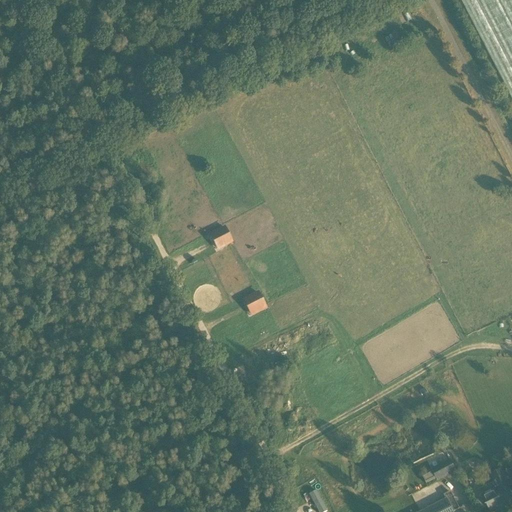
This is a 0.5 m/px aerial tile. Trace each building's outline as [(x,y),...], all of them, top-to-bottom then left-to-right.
[(511,0),(460,0),(511,109),(511,0)] [(225,226),(209,234),(218,251),(233,243),(225,226)] [(258,291),(243,299),(251,316),(267,308),(258,291)] [(438,482),(449,476),(448,475),(453,472),(454,473),(457,472),(450,459),(431,470),(438,482)] [(487,507),(489,511),(494,511),(511,503),(511,494),(508,486),(511,484),(511,470),(508,472),(505,473),(502,475),(500,471),(487,478),(491,485),(479,491),(481,495),(476,497),(483,509),(487,507)] [(316,491),(309,495),(317,511),(325,511),(327,511),(316,491)] [(445,495),(444,496),(446,500),(447,499),(453,511),(454,511),(460,509),(451,492),(445,495)] [(453,511),(447,499),(446,500),(421,511),(453,511)]
